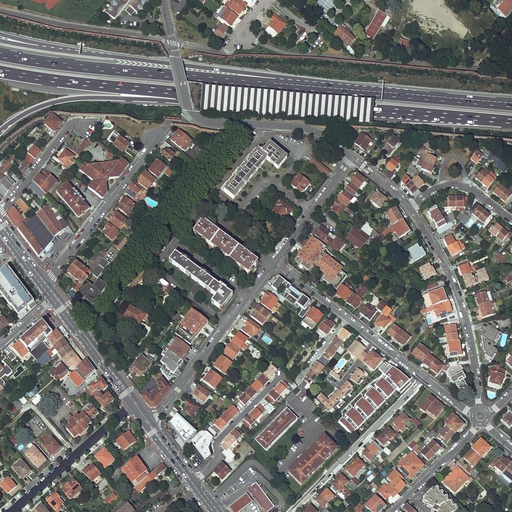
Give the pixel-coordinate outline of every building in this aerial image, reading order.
[(116,0),(106,13),(116,21),(132,0),(135,0),(126,12),(132,16),(136,12),(139,15),(151,0),(116,0)] [(247,6),(239,0),(232,0),(229,4),(227,6),(231,9),(239,16),(242,12),(243,13),(245,10),(244,10),(247,6)] [(331,0),(319,0),(316,4),(326,14),(335,3),(331,0)] [(496,0),(490,8),(492,10),(499,0),(496,0)] [(511,0),(499,0),(492,10),(505,21),(511,12),(511,0)] [(229,11),(224,7),(223,9),(226,12),(220,19),(230,27),(238,17),(229,11)] [(384,14),(379,11),(366,32),(364,35),(373,40),(375,38),(382,26),(384,27),(390,18),(388,16),(389,14),(385,12),(384,14)] [(286,25),(275,16),(272,20),(273,21),(269,26),(265,31),(273,37),(274,38),(278,34),(286,25)] [(218,42),(228,30),(223,26),(214,39),(218,42)] [(333,35),(348,47),(355,38),(341,26),(333,35)] [(412,42),(400,39),(398,48),(409,51),(412,42)] [(56,128),(60,122),(52,116),(44,126),(54,133),(57,129),(56,128)] [(193,142),(179,131),(171,141),(185,152),(193,142)] [(108,141),(114,144),(119,136),(113,133),(108,141)] [(370,141),(360,134),(354,143),(364,150),(370,141)] [(121,137),(114,145),(123,152),(129,144),(121,137)] [(398,142),(392,137),(381,152),(387,157),(398,142)] [(431,145),(425,138),(423,143),(427,148),(431,145)] [(89,143),(85,141),(75,153),(79,156),(89,143)] [(226,181),(220,189),(233,200),(266,159),(278,169),(287,158),(270,144),(263,153),(261,151),(260,152),(258,150),(256,153),(255,152),(251,156),(249,154),(243,161),(246,164),(244,167),(243,166),(240,169),(237,168),(231,175),(235,177),(232,180),(228,183),(226,181)] [(24,162),(30,167),(33,163),(41,152),(34,145),(27,154),(28,155),(23,161),(24,162)] [(491,153),(483,147),(482,149),(485,152),(483,154),(484,157),(487,159),(491,153)] [(173,155),(168,151),(167,152),(165,151),(162,156),(170,162),(173,157),(172,156),(173,155)] [(59,160),(54,156),(51,160),(59,166),(62,163),(65,165),(62,168),(68,172),(75,163),(72,161),(75,158),(66,152),(59,160)] [(477,152),(471,160),(477,165),(483,157),(477,152)] [(497,158),(491,153),(487,159),(491,162),(494,159),(496,160),(497,158)] [(425,161),(433,165),(436,158),(428,154),(427,157),(425,161)] [(328,177),(331,172),(312,157),(309,161),(328,177)] [(391,159),(385,167),(392,172),(400,162),(395,158),(393,160),(391,159)] [(411,163),(416,169),(420,166),(419,164),(414,158),(411,163)] [(88,188),(102,199),(108,192),(106,179),(119,179),(130,165),(122,159),(119,163),(89,166),(85,164),(80,171),(94,181),(88,188)] [(162,165),(157,161),(149,171),(160,180),(165,174),(169,178),(173,173),(165,166),(166,165),(164,163),(162,165)] [(433,165),(425,161),(422,167),(421,169),(430,173),(433,165)] [(0,173),(10,164),(7,162),(0,168),(0,173)] [(20,172),(23,174),(30,167),(24,162),(19,165),(23,168),(20,171),(20,172)] [(509,167),(503,162),(501,165),(503,167),(501,170),(504,173),(509,167)] [(413,173),(417,170),(416,169),(411,163),(409,168),(413,173)] [(0,173),(0,183),(5,179),(2,175),(12,167),(10,164),(0,173)] [(485,168),(476,178),(482,183),(488,176),(491,173),(485,168)] [(0,197),(2,200),(10,191),(15,185),(10,179),(14,175),(12,172),(5,179),(0,183),(0,197)] [(39,175),(33,182),(45,195),(46,196),(59,183),(51,177),(51,176),(45,172),(41,176),(39,175)] [(157,183),(145,173),(137,183),(147,191),(151,186),(154,188),(156,187),(157,185),(157,183)] [(365,181),(357,175),(350,184),(358,190),(365,181)] [(305,191),(310,185),(299,176),(291,186),(301,194),(304,190),(305,191)] [(488,176),(482,183),(488,188),(494,181),(488,176)] [(418,178),(412,182),(418,190),(424,185),(418,178)] [(45,195),(33,182),(29,187),(41,199),(45,195)] [(418,190),(412,182),(405,187),(408,190),(412,195),(418,190)] [(149,194),(135,183),(133,186),(132,185),(125,194),(134,200),(133,201),(136,204),(140,207),(141,205),(137,201),(143,194),(146,197),(149,194)] [(79,217),(88,209),(83,203),(84,202),(74,189),(73,191),(67,184),(58,192),(79,217)] [(358,192),(349,185),(345,191),(354,197),(358,192)] [(500,198),(506,190),(500,186),(494,193),(500,198)] [(511,195),(506,190),(500,198),(506,203),(511,195)] [(377,194),(373,191),(366,200),(370,203),(371,201),(380,209),(386,199),(378,193),(377,194)] [(353,198),(344,192),(338,201),(346,207),(353,198)] [(133,201),(128,197),(118,209),(126,216),(136,204),(133,201)] [(456,197),(448,197),(448,200),(446,200),(446,207),(457,207),(456,197)] [(464,197),(456,197),(457,207),(467,207),(467,200),(464,200),(464,197)] [(29,209),(20,199),(16,203),(24,213),(29,209)] [(291,211),(279,202),(276,207),(277,208),(272,215),(277,219),(275,222),(278,224),(280,221),(281,222),(286,215),(288,216),(291,211)] [(354,215),(337,202),(334,206),(335,207),(331,211),(339,217),(340,216),(341,217),(344,213),(349,218),(351,216),(353,217),(354,215)] [(51,205),(37,215),(46,227),(57,220),(58,222),(63,218),(61,215),(61,216),(58,212),(53,215),(50,211),(53,208),(51,205)] [(447,225),(436,206),(426,212),(437,230),(447,225)] [(484,211),(478,206),(472,214),(478,219),(484,211)] [(20,217),(13,207),(8,214),(7,216),(8,218),(12,223),(17,230),(27,222),(25,220),(27,218),(23,214),(20,217)] [(403,220),(395,208),(386,214),(393,226),(403,220)] [(466,215),(462,211),(457,218),(461,221),(466,215)] [(491,216),(484,211),(478,219),(484,224),(491,216)] [(451,213),(447,216),(449,219),(451,222),(454,224),(455,222),(453,221),(455,219),(451,213)] [(126,222),(117,214),(113,218),(114,219),(111,223),(119,230),(126,222)] [(63,230),(68,225),(63,218),(58,222),(57,220),(46,227),(37,215),(27,222),(17,230),(32,250),(39,259),(42,255),(45,257),(53,245),(50,243),(54,238),(53,237),(58,234),(59,235),(64,231),(63,230)] [(470,218),(466,215),(461,221),(465,224),(470,218)] [(193,232),(249,274),(257,262),(203,221),(204,220),(201,218),(198,222),(198,223),(197,224),(198,225),(193,232)] [(410,232),(403,220),(393,226),(379,235),(374,239),(374,241),(378,244),(386,239),(385,237),(394,232),(399,239),(410,232)] [(437,230),(440,234),(451,227),(452,229),(456,227),(454,224),(451,222),(447,225),(437,230)] [(372,229),(366,224),(358,234),(370,244),(373,240),(368,236),(372,229)] [(118,233),(109,225),(105,230),(107,231),(104,235),(112,241),(118,233)] [(496,237),(503,230),(497,225),(494,227),(493,226),(489,231),(496,237)] [(329,233),(322,227),(315,236),(338,253),(344,244),(337,238),(331,246),(327,242),(332,235),(330,233),(329,233)] [(140,232),(136,229),(127,239),(131,243),(140,232)] [(374,239),(379,235),(373,229),(369,235),(374,239)] [(503,230),(496,237),(504,244),(508,239),(506,237),(509,235),(503,230)] [(367,242),(353,231),(346,240),(360,251),(367,242)] [(169,233),(145,262),(150,267),(161,253),(160,252),(161,250),(163,251),(174,237),(169,233)] [(479,236),(476,234),(474,236),(471,234),(469,237),(474,242),(479,236)] [(456,244),(452,236),(444,240),(448,248),(456,244)] [(483,240),(479,236),(474,242),(480,246),(482,244),(480,243),(483,240)] [(127,239),(126,238),(117,249),(123,253),(131,243),(127,239)] [(460,242),(456,244),(448,248),(453,257),(462,252),(461,251),(465,249),(463,245),(462,245),(460,242)] [(331,254),(317,244),(310,253),(324,264),(331,254)] [(419,249),(417,245),(408,250),(415,262),(425,256),(420,248),(419,249)] [(483,249),(480,246),(470,251),(471,255),(483,249)] [(500,254),(497,251),(492,257),(493,258),(496,260),(500,254)] [(175,253),(169,261),(216,296),(211,302),(222,310),(232,296),(226,291),(226,287),(222,286),(221,287),(208,278),(209,272),(204,271),(202,273),(188,263),(189,262),(190,258),(184,256),(182,258),(175,253)] [(505,258),(500,254),(496,260),(497,262),(502,266),(503,264),(501,262),(505,258)] [(81,263),(77,260),(67,273),(79,282),(77,284),(74,282),(71,287),(76,290),(74,292),(76,294),(79,290),(86,281),(91,273),(102,259),(99,257),(98,256),(92,264),(88,261),(86,264),(91,268),(88,272),(79,265),(81,263)] [(109,263),(103,258),(102,259),(91,273),(97,278),(109,263)] [(470,267),(467,260),(459,264),(461,268),(459,268),(462,277),(476,271),(474,266),(470,267)] [(436,274),(430,264),(420,269),(425,280),(436,274)] [(149,269),(143,265),(127,285),(133,289),(149,269)] [(38,305),(8,267),(0,273),(0,294),(20,319),(38,305)] [(484,268),(476,271),(462,277),(467,288),(488,279),(484,268)] [(157,275),(152,282),(164,292),(165,291),(169,294),(171,291),(178,297),(177,292),(169,286),(170,285),(157,275)] [(293,289),(279,277),(271,287),(274,289),(270,294),(274,297),(278,292),(281,294),(284,291),(289,295),(293,289)] [(88,297),(87,299),(92,305),(107,286),(98,279),(93,286),(86,281),(79,290),(88,297)] [(437,287),(435,282),(427,287),(428,291),(437,287)] [(342,286),(335,294),(344,301),(351,293),(348,291),(351,287),(347,284),(344,288),(342,286)] [(354,295),(353,294),(346,302),(355,309),(362,301),(360,300),(367,290),(361,286),(354,295)] [(310,302),(293,289),(289,295),(297,301),(295,303),(303,309),(298,315),(302,319),(310,309),(307,306),(310,302)] [(443,296),(440,290),(423,296),(428,308),(434,306),(446,301),(444,296),(443,296)] [(485,293),(476,296),(479,306),(492,302),(493,302),(490,292),(485,294),(485,293)] [(276,300),(267,293),(263,297),(264,298),(260,304),(269,310),(276,300)] [(207,322),(210,324),(212,317),(186,297),(181,303),(198,315),(207,322)] [(259,306),(253,301),(250,305),(256,310),(251,316),(262,325),(270,315),(259,306)] [(387,305),(382,301),(377,307),(382,311),(387,305)] [(447,301),(446,301),(434,306),(435,310),(434,310),(437,318),(441,316),(440,313),(446,311),(447,314),(452,312),(449,305),(448,305),(447,301)] [(496,315),(492,302),(479,306),(483,319),(496,315)] [(367,305),(362,312),(365,315),(364,316),(369,320),(375,311),(371,308),(372,307),(371,306),(372,305),(369,303),(367,305)] [(180,308),(177,306),(171,313),(174,315),(180,308)] [(140,313),(130,307),(124,318),(135,324),(137,324),(138,323),(140,322),(141,319),(138,317),(140,313)] [(320,312),(314,307),(303,322),(312,329),(322,316),(318,313),(320,312)] [(405,309),(402,307),(395,314),(398,317),(405,309)] [(170,330),(190,345),(207,324),(191,311),(184,319),(181,316),(170,330)] [(390,321),(381,314),(376,320),(378,322),(377,323),(384,329),(390,321)] [(0,333),(8,325),(0,316),(0,333)] [(334,326),(326,319),(318,329),(327,336),(334,326)] [(260,329),(248,320),(245,325),(247,326),(243,332),(251,338),(255,332),(257,333),(260,329)] [(52,334),(42,321),(19,341),(26,349),(43,335),(46,339),(52,334)] [(429,327),(426,322),(420,329),(425,332),(429,327)] [(499,327),(493,324),(491,327),(488,325),(486,329),(483,327),(481,331),(484,333),(482,337),(484,352),(486,354),(485,355),(486,359),(489,361),(491,359),(493,360),(496,355),(495,354),(497,351),(494,348),(496,345),(494,344),(496,341),(498,342),(500,337),(498,336),(500,333),(497,331),(499,327)] [(410,338),(394,325),(388,334),(403,346),(410,338)] [(455,325),(445,326),(445,330),(445,335),(447,335),(447,342),(458,341),(455,325)] [(351,335),(344,329),(336,339),(343,344),(351,335)] [(59,335),(56,330),(52,334),(46,339),(50,344),(48,346),(51,348),(53,347),(62,339),(67,334),(66,332),(65,331),(59,335)] [(248,340),(238,333),(232,342),(241,349),(248,340)] [(503,333),(499,346),(504,347),(508,335),(503,333)] [(67,346),(62,339),(53,347),(58,353),(67,346)] [(162,358),(158,363),(162,366),(159,369),(168,379),(176,368),(174,366),(180,359),(183,362),(188,355),(186,354),(189,350),(175,339),(173,342),(171,341),(166,348),(168,349),(165,354),(163,352),(159,356),(162,358)] [(336,353),(343,344),(336,339),(329,347),(336,353)] [(12,347),(22,358),(29,352),(26,349),(19,341),(12,347)] [(460,341),(458,341),(447,342),(450,357),(462,356),(460,341)] [(49,350),(42,342),(30,354),(36,361),(39,358),(45,353),(49,350)] [(365,349),(356,342),(348,352),(347,351),(345,354),(347,355),(350,353),(356,358),(353,361),(355,362),(365,349)] [(240,351),(230,344),(224,353),(233,360),(240,351)] [(430,352),(420,345),(412,354),(422,362),(428,355),(430,352)] [(58,353),(66,365),(76,358),(67,346),(58,353)] [(158,355),(147,347),(129,370),(133,374),(135,372),(141,377),(158,355)] [(329,362),(336,353),(329,347),(322,356),(329,362)] [(371,354),(367,351),(360,360),(370,368),(369,370),(372,373),(382,360),(372,352),(371,354)] [(12,361),(16,357),(11,352),(7,356),(12,361)] [(435,361),(428,355),(422,362),(430,368),(435,361)] [(232,364),(221,356),(214,366),(224,374),(232,364)] [(41,360),(39,358),(36,361),(32,365),(34,367),(41,360)] [(78,361),(76,358),(66,365),(69,368),(78,361)] [(91,366),(87,360),(74,371),(84,382),(96,372),(91,366)] [(390,401),(408,382),(386,361),(372,376),(378,382),(339,422),(352,434),(387,397),(390,401)] [(443,366),(435,361),(430,368),(437,374),(443,366)] [(324,368),(317,362),(310,371),(317,376),(324,368)] [(460,365),(457,365),(450,366),(446,372),(453,385),(455,384),(461,394),(468,390),(463,381),(466,379),(464,375),(462,372),(464,371),(460,365)] [(276,371),(271,366),(238,399),(234,396),(230,400),(228,402),(232,405),(214,424),(210,421),(198,433),(190,440),(194,445),(193,446),(204,461),(210,456),(208,449),(213,438),(212,437),(219,430),(220,431),(239,412),(234,407),(237,404),(237,405),(240,402),(244,406),(275,375),(274,373),(276,371)] [(65,375),(58,367),(51,372),(52,374),(51,376),(53,378),(55,377),(58,381),(65,375)] [(495,387),(499,388),(505,371),(499,370),(499,368),(490,370),(488,377),(491,378),(490,383),(495,385),(495,387)] [(321,395),(318,399),(329,410),(353,387),(352,387),(363,375),(357,370),(348,381),(347,380),(328,401),(321,395)] [(337,379),(339,375),(331,370),(329,374),(337,379)] [(220,378),(211,371),(204,381),(213,387),(220,378)] [(310,385),(317,376),(310,371),(303,380),(310,385)] [(16,379),(11,374),(8,377),(12,382),(16,379)] [(170,385),(163,377),(156,383),(160,387),(154,391),(155,392),(150,396),(147,392),(142,397),(143,398),(145,401),(150,407),(155,407),(158,405),(157,404),(169,388),(170,385)] [(104,383),(100,378),(88,388),(92,393),(99,388),(103,392),(108,388),(104,383)] [(297,387),(291,381),(288,384),(294,390),(297,387)] [(87,385),(84,382),(76,389),(78,390),(71,396),(71,397),(69,399),(70,399),(82,389),(87,385)] [(269,396),(266,398),(272,404),(289,388),(283,382),(268,396),(269,396)] [(241,389),(233,384),(231,387),(238,392),(241,389)] [(210,395),(199,386),(193,394),(204,403),(210,395)] [(87,395),(82,389),(70,399),(72,401),(75,398),(76,400),(80,397),(81,398),(83,396),(84,398),(87,395)] [(104,409),(113,401),(108,394),(103,397),(101,395),(95,399),(104,409)] [(230,400),(223,395),(221,398),(227,403),(228,402),(230,400)] [(439,403),(430,397),(421,410),(424,413),(426,411),(435,418),(442,409),(438,405),(439,403)] [(27,402),(23,398),(20,402),(17,399),(12,404),(18,410),(27,402)] [(198,408),(188,401),(185,405),(187,407),(183,411),(193,419),(196,414),(195,412),(198,408)] [(255,409),(242,422),(248,428),(250,429),(252,428),(251,426),(263,413),(265,415),(267,413),(269,415),(275,409),(269,403),(264,409),(260,405),(256,409),(255,409)] [(98,415),(88,404),(80,411),(82,413),(90,422),(98,415)] [(296,421),(286,410),(256,441),(266,451),(296,421)] [(92,424),(90,422),(82,413),(78,417),(76,415),(67,423),(69,425),(66,428),(65,429),(73,438),(75,438),(78,435),(79,436),(80,436),(88,430),(88,428),(87,427),(92,424)] [(511,416),(509,413),(502,421),(510,427),(511,425),(511,416)] [(185,445),(198,433),(178,414),(170,423),(170,425),(185,445)] [(410,420),(403,414),(398,419),(405,425),(410,420)] [(463,426),(453,415),(445,424),(448,427),(455,434),(463,426)] [(37,438),(42,434),(36,426),(41,422),(37,417),(26,426),(37,438)] [(421,424),(416,418),(412,422),(417,427),(421,424)] [(405,425),(398,419),(393,424),(395,426),(393,428),(397,431),(398,433),(400,430),(403,433),(407,428),(405,425)] [(455,434),(448,427),(443,432),(442,431),(439,434),(447,442),(455,434)] [(222,443),(229,451),(231,450),(229,447),(237,440),(239,443),(242,440),(240,437),(243,434),(237,428),(222,443)] [(388,429),(383,434),(389,441),(393,437),(395,435),(394,434),(388,429)] [(430,433),(429,432),(424,437),(426,439),(428,437),(431,440),(434,437),(430,433)] [(135,442),(128,433),(114,444),(118,449),(122,446),(125,450),(135,442)] [(389,441),(383,434),(377,440),(384,446),(389,441)] [(405,440),(400,434),(397,438),(402,443),(405,440)] [(336,449),(324,436),(288,472),(301,484),(336,449)] [(60,449),(50,439),(42,446),(51,456),(60,449)] [(490,448),(481,440),(471,450),(472,451),(481,458),(490,448)] [(427,448),(434,455),(440,449),(433,442),(427,448)] [(414,451),(417,455),(420,452),(417,449),(419,447),(417,444),(412,449),(414,451)] [(372,445),(367,450),(374,457),(377,459),(381,454),(372,445)] [(36,469),(41,465),(39,463),(44,459),(34,448),(24,455),(36,469)] [(392,453),(386,448),(383,451),(388,456),(392,453)] [(434,455),(427,448),(421,454),(428,461),(434,455)] [(115,461),(105,450),(95,457),(106,469),(115,461)] [(374,457),(367,450),(363,455),(369,461),(374,457)] [(402,458),(416,472),(423,466),(415,458),(418,456),(417,455),(414,451),(408,457),(406,454),(402,458)] [(481,459),(481,458),(472,451),(465,459),(470,464),(469,466),(472,469),(481,459)] [(235,457),(231,453),(230,454),(227,458),(226,459),(229,463),(235,457)] [(148,474),(136,457),(121,469),(134,486),(148,474)] [(511,464),(503,457),(501,460),(498,457),(491,466),(494,468),(495,467),(503,474),(511,464)] [(409,479),(416,472),(402,458),(398,462),(400,465),(397,467),(409,479)] [(352,465),(359,472),(364,466),(358,460),(352,465)] [(31,472),(21,461),(12,469),(21,480),(31,472)] [(162,464),(148,474),(134,486),(133,487),(137,491),(159,474),(160,475),(165,471),(164,470),(166,468),(162,464)] [(230,472),(222,464),(214,472),(222,480),(230,472)] [(511,482),(511,464),(503,474),(502,474),(503,475),(501,477),(510,484),(511,482)] [(101,475),(93,465),(88,469),(87,468),(82,472),(92,483),(101,475)] [(352,465),(346,471),(353,477),(359,472),(352,465)] [(468,479),(459,469),(453,475),(454,476),(450,479),(449,478),(445,483),(455,492),(468,479)] [(389,484),(396,492),(398,493),(402,489),(406,486),(401,480),(403,478),(396,470),(388,477),(392,481),(389,484)] [(337,481),(343,487),(348,483),(341,476),(337,481)] [(15,488),(8,479),(0,486),(7,495),(15,488)] [(82,490),(73,480),(69,483),(66,482),(64,484),(64,486),(65,487),(61,490),(70,500),(82,490)] [(343,487),(337,481),(332,485),(334,486),(331,488),(336,493),(339,491),(340,491),(341,493),(343,493),(345,494),(345,496),(347,498),(351,494),(343,487)] [(358,487),(353,482),(350,485),(355,490),(358,487)] [(268,511),(276,507),(256,483),(247,490),(261,507),(262,506),(267,511),(268,511)] [(381,487),(377,491),(379,492),(386,500),(391,496),(393,498),(398,493),(396,492),(389,484),(384,490),(381,487)] [(435,488),(434,487),(424,497),(425,498),(423,502),(429,505),(428,507),(438,511),(455,511),(459,510),(456,504),(455,505),(452,500),(449,501),(447,497),(446,498),(445,496),(444,496),(443,493),(442,494),(441,491),(440,492),(438,489),(437,487),(435,488)] [(322,496),(329,502),(334,497),(327,490),(322,496)] [(118,499),(113,493),(103,502),(108,508),(118,499)] [(59,498),(56,494),(46,502),(55,511),(58,511),(62,510),(60,507),(63,505),(58,499),(59,498)] [(239,511),(252,502),(246,494),(228,508),(231,511),(239,511)] [(322,496),(316,502),(323,508),(329,502),(322,496)] [(344,501),(338,496),(335,500),(340,505),(341,504),(344,501)] [(379,511),(385,506),(375,496),(365,506),(371,511),(379,511)] [(133,511),(134,511),(126,503),(116,511),(133,511)]
